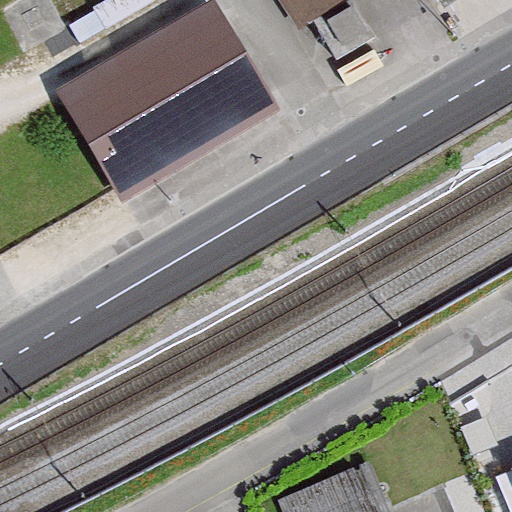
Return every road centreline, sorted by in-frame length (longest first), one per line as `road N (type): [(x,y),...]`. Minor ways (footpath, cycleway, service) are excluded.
road 1 (primary): [(0,365),(511,65)]
road 2 (residential): [(172,511),(511,314)]
